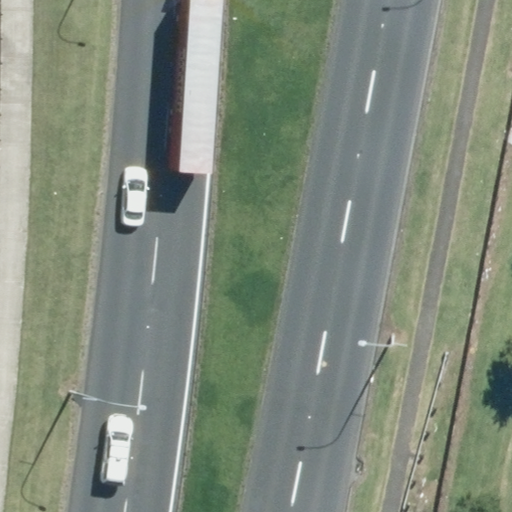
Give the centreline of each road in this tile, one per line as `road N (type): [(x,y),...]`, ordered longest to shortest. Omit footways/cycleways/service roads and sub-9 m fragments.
road 1 (primary): [(394,0),(302,511)]
road 2 (primary): [(123,511),(139,411),(171,0)]
